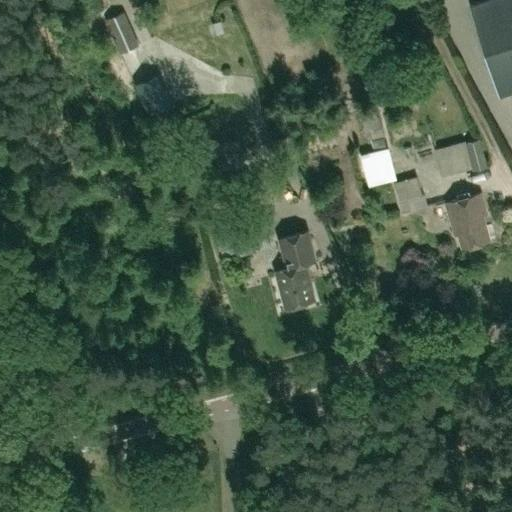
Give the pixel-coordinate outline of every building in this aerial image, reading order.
[(511,0),(480,0),(467,4),(496,95),(511,89),(511,0)] [(139,44),(124,11),(105,19),(119,53),(139,44)] [(158,69),(135,80),(149,111),(172,101),(158,69)] [(282,155),(294,151),(296,151),(292,134),(271,139),(276,157),(282,155)] [(236,139),(222,141),(213,138),(207,153),(215,157),(223,170),(240,169),(247,152),(236,139)] [(465,142),(472,170),(488,166),(481,138),(465,142)] [(455,172),(448,145),(434,148),(441,175),(455,172)] [(398,199),(422,192),(417,175),(393,182),(398,199)] [(409,197),(415,217),(436,210),(430,190),(409,197)] [(444,202),(453,234),(458,233),(462,247),(490,239),(483,215),(488,213),(482,191),(444,202)] [(261,215),(215,227),(224,259),(269,247),(261,215)] [(314,300),(305,264),(315,262),(307,230),(281,237),(288,266),(277,269),(286,307),(314,300)]
